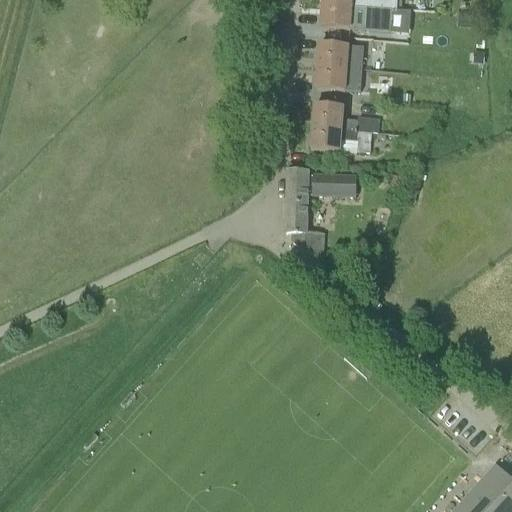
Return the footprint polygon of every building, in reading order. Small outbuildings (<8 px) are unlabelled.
[(323,0),(323,5),(395,13),(396,0),(323,0)] [(398,13),(395,13),(323,5),(321,30),(351,33),(352,20),(357,20),(357,25),(388,28),(388,26),(397,27),(398,13)] [(474,17),(459,16),(458,25),(473,27),(474,17)] [(349,49),(340,48),(320,46),(318,69),(361,72),(363,50),(349,49)] [(475,54),(474,66),(484,67),(485,55),(475,54)] [(360,95),(361,72),(318,69),(316,92),(336,93),(346,94),(360,95)] [(403,97),(403,105),(411,105),(411,97),(403,97)] [(345,110),(335,109),(315,107),(313,129),(379,135),(380,122),(358,120),(357,123),(344,122),(345,110)] [(379,136),(379,135),(313,129),(311,153),(340,155),(341,153),(369,156),(372,135),(379,136)] [(310,177),(310,173),(288,173),(286,236),(293,236),(293,246),(322,263),(325,237),(309,235),(310,198),(356,200),(357,179),(310,177)] [(391,187),(401,190),(404,181),(394,178),(391,187)] [(476,511),(511,511),(511,481),(497,467),(465,502),(476,511)] [(476,511),(465,502),(455,511),(476,511)]
